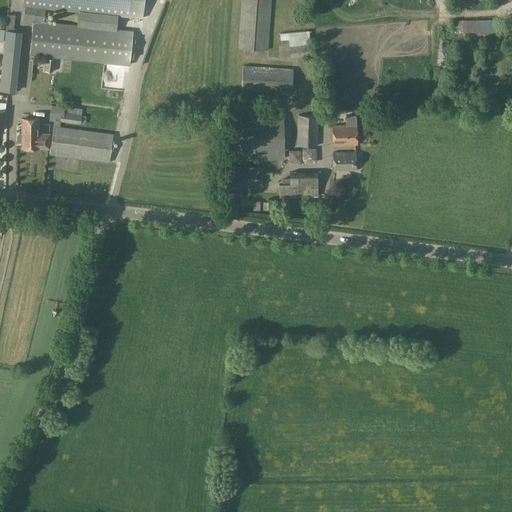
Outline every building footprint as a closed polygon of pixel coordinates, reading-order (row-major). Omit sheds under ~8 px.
[(33,20),(35,7),(141,18),(143,0),(23,0),(23,6),(25,6),(23,20),(33,21),(33,20)] [(241,0),(238,48),(268,50),(271,0),(241,0)] [(454,29),(489,29),(489,18),(455,18),(454,29)] [(47,22),(33,21),(30,55),(129,65),(132,31),(47,22)] [(19,51),(21,32),(6,30),(4,49),(19,51)] [(310,40),(309,31),(280,34),(281,40),(289,39),(290,58),(311,56),(310,44),(309,44),(308,41),(310,40)] [(47,59),(45,71),(52,72),(54,60),(47,59)] [(293,69),(243,65),(241,91),(291,94),(293,69)] [(1,77),(0,85),(0,90),(14,92),(16,79),(1,77)] [(52,106),(50,117),(55,118),(54,125),(60,126),(61,122),(80,124),(81,115),(64,112),(64,108),(52,106)] [(93,125),(103,125),(103,116),(94,115),(93,125)] [(230,115),(232,160),(284,159),(283,115),(230,115)] [(317,146),(318,116),(297,115),(297,145),(317,146)] [(356,128),(356,116),(346,116),(346,125),(333,125),(333,145),(356,145),(356,128)] [(49,133),(38,133),(37,133),(38,119),(22,118),(21,133),(19,133),(17,135),(17,141),(19,143),(22,143),(22,148),(49,148),(49,133)] [(53,126),(50,149),(49,155),(109,163),(113,134),(53,126)] [(316,148),(303,148),(303,162),(316,162),(316,148)] [(300,150),(288,150),(288,162),(300,162),(300,150)] [(356,170),(355,152),(333,153),(334,170),(356,170)] [(263,168),(262,168),(228,166),(227,188),(262,189),(263,168)] [(282,184),(279,184),(279,197),(297,197),(298,197),(297,173),(289,173),(289,178),(289,184),(282,184)]
